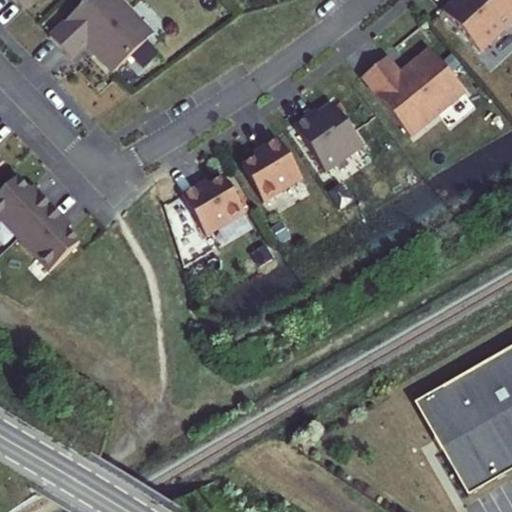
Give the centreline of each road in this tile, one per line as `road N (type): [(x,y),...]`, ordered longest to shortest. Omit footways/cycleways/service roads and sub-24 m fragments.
road 1 (residential): [(102,176),(265,75),(365,0)]
road 2 (residential): [(102,176),(0,69)]
road 3 (secondary): [(0,435),(124,511)]
